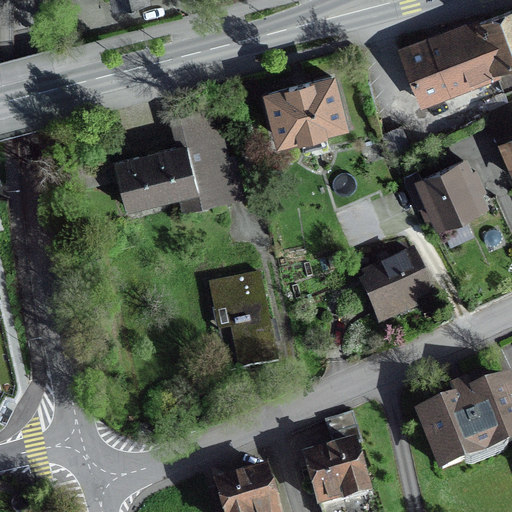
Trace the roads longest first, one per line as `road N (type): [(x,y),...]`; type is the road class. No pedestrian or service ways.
road 1 (residential): [(96,482),(270,418),(511,311)]
road 2 (tertiary): [(30,0),(42,233),(80,439)]
road 3 (primary): [(0,103),(371,0)]
